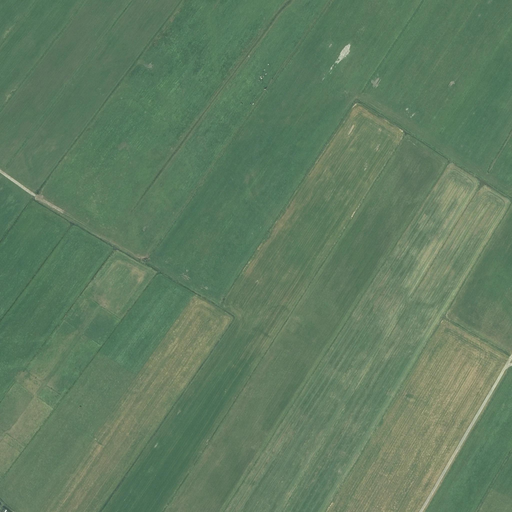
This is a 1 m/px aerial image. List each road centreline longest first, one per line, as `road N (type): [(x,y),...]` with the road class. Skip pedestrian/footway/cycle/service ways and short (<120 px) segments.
road 1 (track): [(154,264),(0,171)]
road 2 (track): [(420,511),(511,364)]
road 3 (track): [(226,339),(240,316),(154,264),(170,240)]
